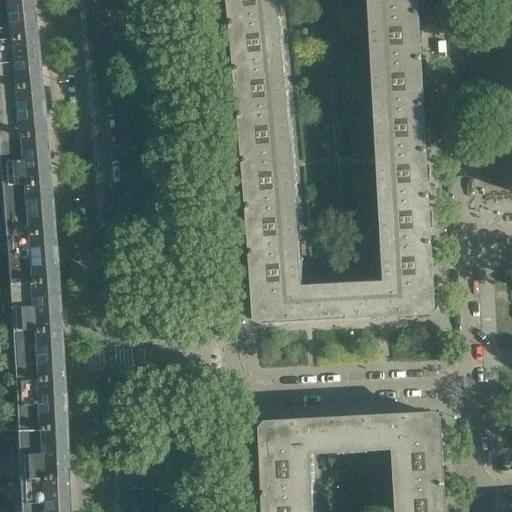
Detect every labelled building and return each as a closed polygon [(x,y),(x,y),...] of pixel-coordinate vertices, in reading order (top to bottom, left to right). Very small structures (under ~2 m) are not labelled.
[(0,0),(0,15),(31,13),(29,0),(0,0)] [(278,19),(276,0),(231,0),(232,0),(230,2),(231,7),(233,9),(234,23),(278,19)] [(419,13),(418,0),(374,0),(375,15),(419,13)] [(0,40),(33,37),(31,13),(0,15),(0,40)] [(422,59),(419,13),(375,15),(378,61),(422,59)] [(283,65),(279,29),(278,19),(234,23),(237,46),(235,48),(235,53),(237,54),(239,69),(283,65)] [(0,65),(36,61),(33,37),(0,40),(0,65)] [(424,105),(422,59),(378,61),(380,107),(424,105)] [(0,89),(38,86),(36,61),(0,65),(0,89)] [(287,111),(284,75),(283,65),(239,69),(241,92),(239,94),(240,99),(242,100),(243,115),(287,111)] [(0,114),(40,110),(38,86),(0,89),(0,114)] [(427,151),(424,105),(380,107),(383,153),(427,151)] [(42,135),(41,117),(40,110),(0,114),(0,135),(0,139),(42,135)] [(291,157),(287,111),(243,115),(245,138),(243,139),(244,145),(246,146),(247,161),(291,157)] [(45,159),(42,135),(0,139),(3,163),(45,159)] [(429,197),(427,151),(383,153),(385,199),(429,197)] [(295,203),(293,179),(291,157),(247,161),(249,184),(247,185),(247,190),(250,192),(251,206),(295,203)] [(47,183),(45,159),(3,163),(5,187),(47,183)] [(49,207),(47,183),(5,187),(7,212),(49,207)] [(432,243),(429,197),(385,199),(388,245),(432,243)] [(298,249),(295,213),(295,203),(251,206),(252,229),(251,231),(251,236),(253,238),(254,252),(298,249)] [(51,232),(49,207),(7,212),(8,236),(51,232)] [(54,281),(51,232),(8,236),(11,266),(12,285),(54,281)] [(434,289),(432,243),(388,245),(390,280),(405,279),(406,285),(407,285),(408,290),(434,289)] [(301,291),(298,255),(298,249),(254,252),(257,287),(257,298),(285,296),(285,292),(301,291)] [(350,268),(349,253),(338,253),(339,268),(350,268)] [(435,308),(434,289),(408,290),(407,285),(406,285),(405,279),(390,280),(390,286),(361,288),(361,287),(345,288),(347,317),(431,313),(435,308)] [(57,329),(54,281),(12,285),(15,333),(57,329)] [(347,317),(345,288),(330,289),(306,291),(307,319),(347,317)] [(307,319),(306,291),(301,291),(285,292),(285,296),(257,298),(258,318),(263,322),(307,319)] [(60,378),(59,354),(57,329),(15,333),(18,382),(60,378)] [(62,427),(61,402),(61,396),(60,378),(18,382),(19,398),(20,431),(62,427)] [(442,439),(441,419),(437,415),(352,420),(354,449),(398,446),(399,446),(399,441),(442,439)] [(354,449),(352,420),(268,425),(264,429),(265,449),(295,448),(308,447),(308,451),(354,449)] [(64,451),(62,427),(20,431),(21,455),(64,451)] [(445,485),(442,439),(399,441),(399,446),(398,446),(400,487),(445,485)] [(310,492),(308,451),(308,447),(295,448),(265,449),(267,494),(310,492)] [(65,476),(64,460),(64,451),(21,455),(22,462),(22,480),(65,476)] [(66,500),(65,476),(22,480),(23,504),(66,500)] [(446,511),(445,485),(400,487),(401,511),(446,511)] [(310,511),(310,492),(267,494),(267,511),(310,511)] [(66,511),(66,500),(23,504),(23,511),(66,511)]
